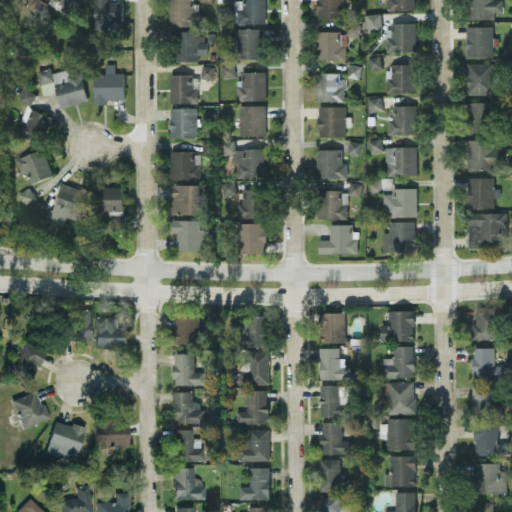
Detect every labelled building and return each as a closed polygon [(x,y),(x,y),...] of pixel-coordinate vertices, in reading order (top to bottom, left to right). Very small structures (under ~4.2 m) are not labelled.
[(76,15),(82,0),(51,0),(50,4),(76,15)] [(93,0),(95,27),(110,27),(110,23),(124,22),(122,0),(93,0)] [(169,0),(169,24),(198,25),(198,10),(193,10),(192,0),(169,0)] [(234,0),(235,23),(265,22),(264,0),(234,0)] [(343,0),(316,0),(317,17),(344,17),(343,0)] [(414,0),(387,0),(388,9),(415,8),(414,0)] [(467,0),(468,17),(497,17),(497,0),(467,0)] [(364,13),(365,31),(381,30),(380,12),(364,13)] [(387,50),(416,50),(415,21),(387,22),(387,50)] [(317,59),(346,58),(345,36),(359,36),(358,22),(347,22),(347,30),(316,30),(317,59)] [(465,55),(492,55),(492,25),(465,25),(465,55)] [(237,27),(238,58),(261,57),(261,27),(237,27)] [(198,59),(198,54),(206,53),(206,31),(174,31),(175,60),(198,59)] [(368,56),(369,69),(381,68),(380,55),(368,56)] [(347,76),(359,77),(361,64),(348,62),(347,76)] [(415,62),(390,63),(391,78),(386,78),(386,92),(415,91),(415,62)] [(494,93),(493,62),(466,62),(467,94),(494,93)] [(124,98),(124,71),(115,71),(115,63),(105,63),(105,72),(94,72),(94,103),(107,103),(107,97),(124,98)] [(214,65),(201,64),(201,77),(213,78),(214,65)] [(81,71),(68,74),(67,68),(51,72),(50,67),(37,69),(40,82),(54,80),(60,106),(87,101),(81,71)] [(265,99),(266,70),(242,70),(241,85),(237,85),(237,98),(265,99)] [(344,100),(345,77),(338,77),(338,72),(317,71),(316,99),(344,100)] [(193,73),(170,73),(170,102),(198,101),(197,86),(193,86),(193,73)] [(20,97),(30,104),(36,94),(27,87),(20,97)] [(380,95),(367,97),(369,110),(382,108),(380,95)] [(468,101),(468,130),(493,130),(493,101),(468,101)] [(265,104),(239,104),(240,134),(266,133),(265,104)] [(416,104),(391,104),(391,118),(388,118),(388,133),(416,133),(416,104)] [(52,116),(27,106),(17,131),(42,141),(52,116)] [(171,137),(197,136),(197,106),(170,106),(171,137)] [(368,139),(369,152),(382,150),(381,137),(368,139)] [(503,162),(503,149),(492,148),(492,139),(467,138),(466,168),(494,169),(494,162),(503,162)] [(360,153),(361,141),(349,139),(347,152),(360,153)] [(237,177),(267,176),(266,147),(234,148),(234,140),(222,140),(223,153),(235,152),(237,177)] [(416,145),(386,146),(386,174),(417,173),(416,145)] [(29,181),(52,175),(45,148),(16,156),(20,172),(26,171),(29,181)] [(317,148),(317,176),(347,176),(346,161),(342,161),(341,148),(317,148)] [(194,149),(171,150),(171,178),(201,178),(201,163),(194,163),(194,149)] [(495,176),(467,176),(467,206),(494,206),(493,196),(495,196),(495,176)] [(370,192),(382,191),(380,178),(369,179),(370,192)] [(235,193),(234,180),(222,181),(223,193),(235,193)] [(360,195),(361,182),(349,181),(348,194),(360,195)] [(66,215),(80,219),(88,189),(61,182),(54,207),(37,202),(33,219),(63,227),(66,215)] [(200,213),(201,183),(171,182),(171,213),(200,213)] [(122,185),(94,186),(95,215),(110,215),(110,210),(123,210),(122,185)] [(36,197),(29,186),(19,193),(26,204),(36,197)] [(416,186),(392,187),(392,192),(383,192),(383,215),(417,215),(416,186)] [(238,217),(261,216),(261,188),(241,188),(242,202),(237,202),(238,217)] [(347,218),(347,189),(318,189),(318,217),(347,218)] [(487,240),(507,240),(506,210),(468,212),(469,246),(487,246),(487,240)] [(206,249),(207,229),(202,229),(202,219),(171,218),(171,231),(177,231),(176,248),(206,249)] [(415,220),(388,220),(388,231),(383,231),(382,250),(415,251),(415,220)] [(238,222),(239,252),(266,251),(266,221),(238,222)] [(356,251),(356,222),(330,223),(330,238),(319,238),(319,252),(356,251)] [(474,306),(473,337),(497,338),(497,306),(474,306)] [(70,308),(68,339),(90,340),(91,308),(70,308)] [(415,309),(389,309),(389,323),(380,323),(380,339),(414,339),(415,309)] [(345,311),(321,311),(321,341),(345,341),(345,311)] [(95,347),(127,346),(127,326),(117,326),(117,314),(94,315),(95,347)] [(267,314),(247,314),(247,325),(237,324),(237,345),(266,346),(267,314)] [(200,316),(175,315),(174,340),(206,341),(207,323),(199,323),(200,316)] [(38,365),(46,352),(25,339),(7,368),(28,380),(37,364),(38,365)] [(414,345),(393,344),(393,356),(382,356),(382,376),(414,376),(414,345)] [(320,378),(349,377),(349,365),(345,365),(345,356),(340,357),(339,346),(319,346),(320,378)] [(493,346),(473,346),(473,379),(505,378),(505,364),(494,364),(493,346)] [(268,383),(268,350),(249,350),(249,369),(238,369),(238,382),(268,383)] [(205,383),(205,370),(194,370),(194,351),(173,351),(173,383),(205,383)] [(415,412),(415,380),(382,380),(382,401),(388,401),(388,412),(415,412)] [(319,383),(320,415),(350,415),(349,394),(340,394),(340,383),(319,383)] [(502,402),(492,403),(491,383),(472,384),(473,417),(503,416),(502,402)] [(267,388),(246,389),(247,409),(236,410),(236,422),(268,422),(267,388)] [(22,427),(47,419),(37,389),(12,398),(22,427)] [(192,390),(172,390),(173,422),(204,421),(204,407),(193,408),(192,390)] [(127,447),(127,418),(93,418),(94,447),(127,447)] [(380,436),(387,436),(387,448),(414,448),(413,418),(379,418),(380,436)] [(85,426),(71,422),(70,425),(55,420),(45,452),(75,461),(85,426)] [(342,421),(321,421),(321,452),(352,453),(352,439),(341,439),(342,421)] [(507,423),(474,424),(474,454),(508,453),(508,442),(501,442),(501,432),(508,432),(507,423)] [(269,459),(269,427),(249,428),(249,438),(240,438),(240,459),(269,459)] [(193,428),(173,429),(174,460),(204,460),(204,447),(193,447),(193,428)] [(415,454),(389,454),(389,472),(384,472),(384,484),(415,484),(415,454)] [(349,476),(340,476),(339,457),(320,458),(321,490),(350,489),(349,476)] [(506,469),(499,469),(499,462),(474,461),(474,491),(506,492),(506,469)] [(269,465),(250,466),(250,484),(239,485),(239,498),(270,497),(269,465)] [(175,499),(203,498),(203,477),(193,477),(193,466),(174,467),(175,499)] [(60,511),(92,511),(87,484),(75,487),(77,496),(58,500),(60,511)] [(415,511),(415,490),(395,490),(395,508),(384,508),(383,511),(415,511)] [(96,511),(129,511),(129,491),(114,492),(115,501),(96,501),(96,511)] [(321,495),(320,511),(350,511),(350,505),(339,504),(340,495),(321,495)] [(44,511),(28,497),(14,511),(44,511)] [(492,511),(493,501),(476,501),(475,511),(492,511)]
